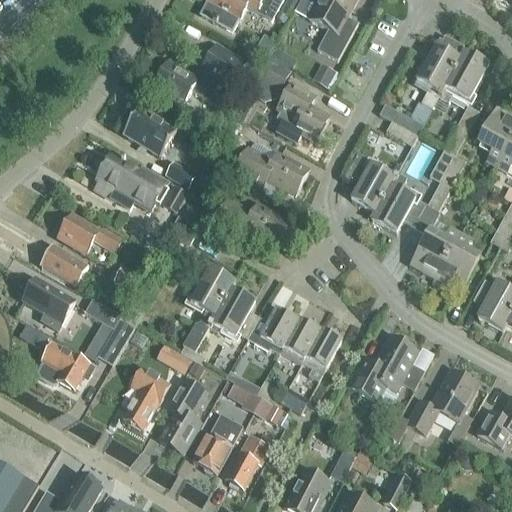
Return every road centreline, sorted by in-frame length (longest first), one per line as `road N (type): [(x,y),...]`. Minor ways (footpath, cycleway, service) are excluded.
road 1 (residential): [(511,379),(432,332),(327,217),(330,182)]
road 2 (residential): [(0,187),(77,120),(158,0)]
road 3 (residential): [(181,511),(0,401)]
road 4 (residential): [(330,182),(427,0)]
